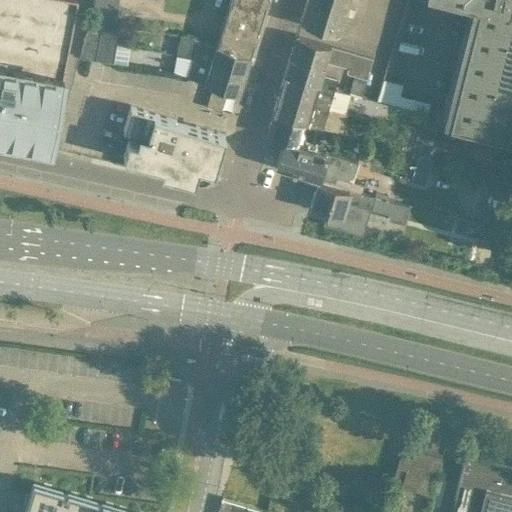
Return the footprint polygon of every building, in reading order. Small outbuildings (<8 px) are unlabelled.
[(76,0),(0,0),(0,134),(50,144),(50,143),(63,76),(76,0)] [(229,0),(227,6),(221,24),(219,32),(216,42),(249,53),(255,34),(260,16),(265,0),(229,0)] [(338,33),(347,0),(306,0),(300,21),(319,27),(330,31),(338,33)] [(505,132),(507,123),(511,104),(511,0),(472,0),(476,1),(453,93),(447,91),(440,116),(505,132)] [(110,24),(89,21),(79,56),(86,57),(87,51),(96,52),(100,29),(109,31),(110,24)] [(119,32),(109,31),(100,29),(96,52),(106,54),(105,60),(114,61),(119,32)] [(372,57),(315,40),(296,34),(290,53),(339,67),(340,63),(348,65),(346,71),(355,73),(366,76),(367,72),(372,57)] [(179,35),(176,52),(188,53),(193,55),(244,70),(250,53),(249,53),(216,42),(198,36),(179,35)] [(176,52),(173,71),(187,75),(186,76),(213,84),(227,88),(238,91),(244,70),(193,55),(188,53),(176,52)] [(339,67),(290,53),(285,73),(334,87),(339,67)] [(285,73),(279,92),(328,106),(329,106),(334,87),(285,73)] [(361,95),(361,92),(366,76),(355,73),(349,92),(361,95)] [(399,94),(402,81),(380,77),(375,100),(425,110),(427,99),(399,94)] [(323,125),(328,106),(279,92),(273,111),(323,125)] [(213,170),(224,133),(130,104),(123,128),(137,132),(135,138),(128,137),(123,156),(161,166),(160,172),(193,180),(194,176),(198,177),(201,177),(204,176),(207,174),(209,172),(211,169),(213,170)] [(323,125),(273,111),(267,132),(284,137),(302,142),(304,134),(319,139),(322,126),(323,125)] [(511,138),(490,132),(484,152),(509,159),(511,160),(511,138)] [(358,160),(335,153),(302,142),(284,137),(276,163),(317,176),(317,175),(350,185),(358,160)] [(427,139),(423,154),(479,170),(504,177),(509,159),(484,152),(483,156),(427,139)] [(361,233),(368,206),(389,212),(393,200),(337,186),(317,180),(310,206),(328,210),(324,223),(361,233)] [(479,245),(475,259),(480,260),(495,264),(496,262),(499,251),(479,245)] [(180,379),(170,377),(168,387),(178,389),(180,379)] [(431,494),(443,455),(404,443),(393,482),(431,494)] [(511,511),(511,466),(466,455),(466,454),(465,454),(450,511),(511,511)] [(432,504),(440,506),(447,479),(439,477),(432,504)] [(141,511),(136,510),(135,511),(129,511),(130,509),(101,500),(100,505),(94,504),(96,498),(67,489),(65,495),(60,493),(62,488),(32,479),(24,508),(28,510),(31,511),(30,511),(141,511)] [(326,507),(341,510),(344,493),(365,494),(365,493),(371,493),(371,481),(332,480),(326,502),(326,507)] [(222,498),(219,509),(227,511),(265,511),(266,511),(222,498)] [(399,511),(402,506),(386,502),(385,506),(383,511),(399,511)] [(383,511),(385,506),(374,503),(372,510),(379,511),(383,511)]
